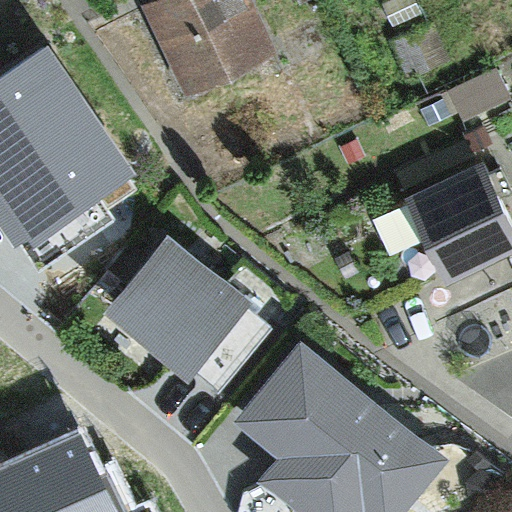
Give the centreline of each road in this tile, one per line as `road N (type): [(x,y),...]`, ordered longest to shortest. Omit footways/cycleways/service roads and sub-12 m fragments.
road 1 (residential): [(208,511),(184,463),(0,311)]
road 2 (residential): [(384,342),(511,437)]
